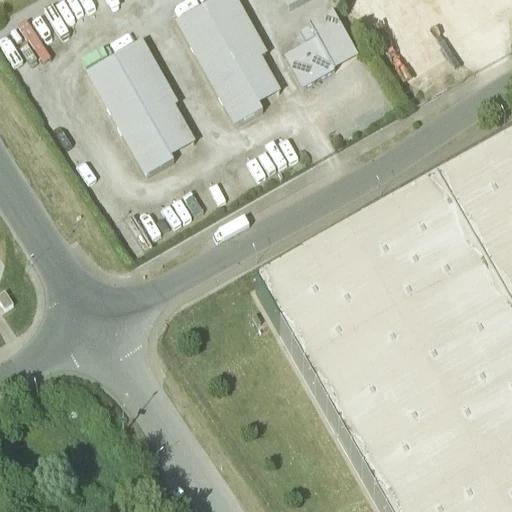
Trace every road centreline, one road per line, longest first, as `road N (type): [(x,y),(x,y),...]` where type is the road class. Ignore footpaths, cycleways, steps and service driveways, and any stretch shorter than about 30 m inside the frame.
road 1 (unclassified): [(95,327),(376,176),(511,86)]
road 2 (unclassified): [(221,511),(95,327)]
road 3 (unclassified): [(95,327),(0,179)]
